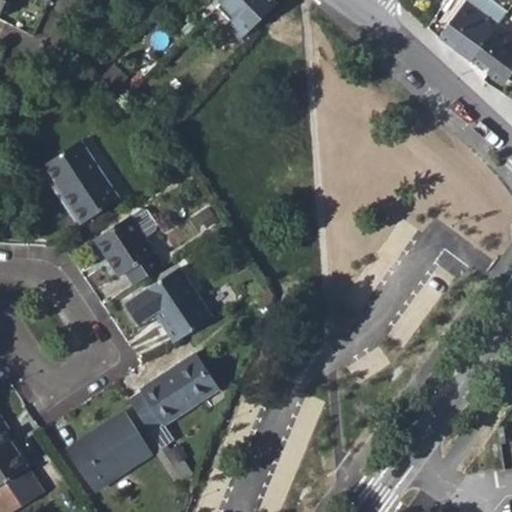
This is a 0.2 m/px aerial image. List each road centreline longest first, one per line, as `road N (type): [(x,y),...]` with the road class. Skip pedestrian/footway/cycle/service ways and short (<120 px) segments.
road 1 (residential): [(366,511),(511,311)]
road 2 (residential): [(363,9),(511,148)]
road 3 (residential): [(0,274),(48,278),(96,352),(48,385)]
